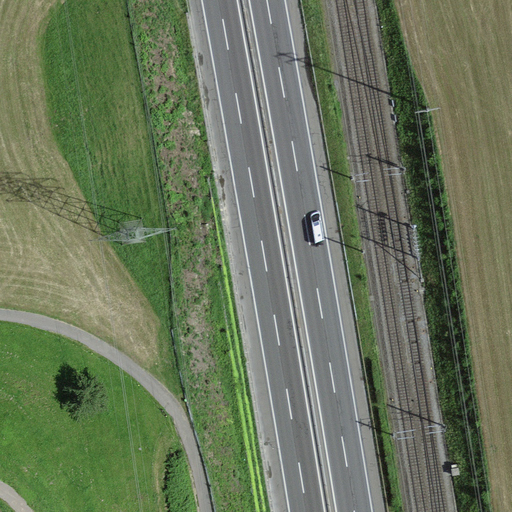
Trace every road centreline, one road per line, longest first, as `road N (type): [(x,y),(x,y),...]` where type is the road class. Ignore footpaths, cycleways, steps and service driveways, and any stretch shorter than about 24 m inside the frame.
road 1 (motorway): [(218,0),(306,511)]
road 2 (motorway): [(354,511),(266,0)]
road 3 (track): [(0,319),(48,324),(112,356),(167,397),(192,447),(203,511)]
